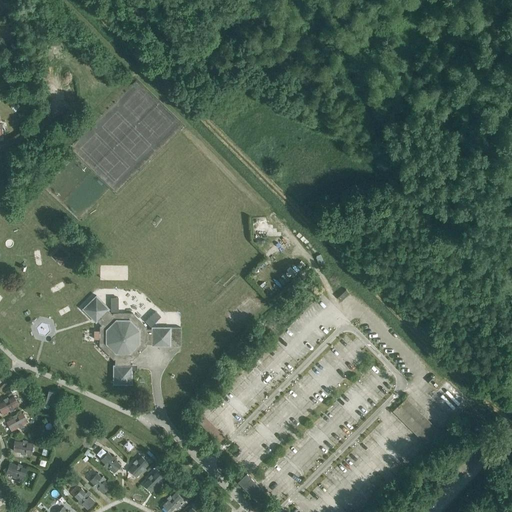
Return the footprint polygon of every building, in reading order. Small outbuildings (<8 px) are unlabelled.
[(274,233),(276,224),(267,222),(265,230),(274,233)] [(53,258),(61,262),(65,255),(57,251),(53,258)] [(299,362),(335,326),(338,330),(349,319),(322,292),(275,339),(299,362)] [(96,322),(97,321),(101,325),(100,326),(100,345),(113,359),(115,359),(115,365),(113,365),(113,384),(132,384),(132,365),(130,365),(130,359),(132,359),(146,346),(146,344),(152,344),(152,346),(180,346),(181,327),(152,327),(152,329),(146,329),(146,327),(132,313),(113,313),(112,314),(108,310),(109,309),(96,295),(82,309),(96,322)] [(155,311),(145,321),(150,326),(161,316),(155,311)] [(44,321),(39,328),(48,335),(53,328),(44,321)] [(98,329),(84,329),(84,339),(98,339),(98,329)] [(283,377),(272,367),(267,373),(277,383),(283,377)] [(420,383),(425,376),(419,372),(414,380),(420,383)] [(354,384),(338,400),(361,422),(377,406),(354,384)] [(229,386),(222,394),(246,416),(253,408),(229,386)] [(0,403),(0,410),(2,414),(9,410),(10,412),(14,409),(13,408),(19,405),(13,396),(8,399),(7,397),(3,399),(4,401),(0,403)] [(212,445),(224,435),(202,411),(190,422),(212,445)] [(6,421),(11,430),(18,426),(19,428),(23,426),(22,424),(28,421),(23,412),(17,415),(16,414),(12,416),(13,417),(6,421)] [(308,430),(331,452),(340,443),(317,421),(308,430)] [(402,461),(407,456),(381,427),(375,433),(379,437),(380,437),(402,461)] [(13,451),(21,452),(21,454),(25,454),(25,452),(31,453),(33,443),(27,442),(27,440),(23,440),(22,441),(14,440),(13,451)] [(105,464),(103,465),(106,468),(108,467),(114,472),(121,465),(115,459),(116,458),(113,455),(112,456),(107,452),(100,459),(105,464)] [(137,461),(136,459),(133,462),(134,464),(128,470),(136,477),(142,471),(143,472),(146,469),(145,468),(149,463),(142,456),(137,461)] [(13,475),(13,477),(17,478),(18,476),(23,479),(27,469),(21,467),(22,465),(18,463),(17,465),(9,462),(6,472),(13,475)] [(152,475),(151,474),(148,477),(149,479),(143,484),(151,492),(156,486),(158,487),(161,484),(159,483),(164,478),(156,471),(152,475)] [(102,476),(101,477),(96,473),(89,480),(94,484),(92,486),(96,489),(97,488),(103,493),(110,486),(104,480),(105,479),(102,476)] [(318,488),(341,511),(350,511),(352,510),(325,482),(318,488)] [(74,495),(78,500),(77,501),(80,504),(81,503),(87,509),(94,501),(89,496),(90,494),(87,491),(85,492),(81,488),(74,495)] [(162,505),(169,511),(175,507),(177,508),(180,505),(178,503),(183,499),(175,492),(171,496),(170,495),(167,498),(168,499),(162,505)]
